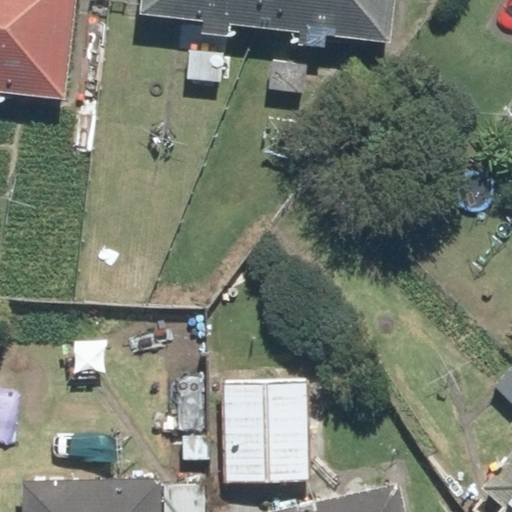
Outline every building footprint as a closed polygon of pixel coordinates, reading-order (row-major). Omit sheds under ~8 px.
[(69,0),(0,0),(0,90),(58,98),(69,0)] [(387,0),(138,0),(138,10),(383,40),(387,0)] [(309,49),(267,47),(264,93),(306,96),(309,49)] [(511,359),(496,375),(511,391),(511,359)] [(304,479),(302,379),(220,380),(222,480),(304,479)] [(508,493),(494,509),(497,511),(511,511),(511,447),(488,476),(508,493)] [(156,483),(156,477),(18,479),(19,511),(202,511),(202,483),(156,483)] [(401,511),(395,482),(263,511),(401,511)]
